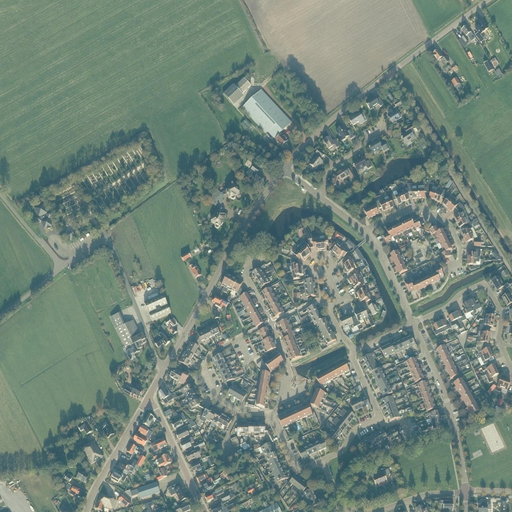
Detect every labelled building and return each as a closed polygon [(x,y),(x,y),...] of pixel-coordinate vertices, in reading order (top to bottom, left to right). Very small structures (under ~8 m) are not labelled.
[(480,36),(488,29),(481,20),(475,25),(477,28),(475,30),(479,34),(476,37),(475,36),(480,43),(484,41),(480,36)] [(472,42),(476,39),(466,27),(464,29),(463,28),(462,29),(462,30),(461,31),(466,37),(469,35),(470,37),(468,38),(472,42)] [(465,43),(462,39),(458,41),(464,49),(467,46),(465,43)] [(445,66),(449,62),(446,57),(443,59),(437,51),(433,55),(437,61),(438,61),(439,62),(440,61),(441,61),(445,66)] [(487,62),(484,64),(488,73),(492,71),(487,62)] [(244,79),(235,87),(242,95),(251,87),(244,79)] [(451,82),(454,88),(455,87),(460,84),(457,79),(451,82)] [(233,85),(223,95),(233,106),(244,97),(235,87),(233,85)] [(292,123),(262,92),(261,91),(242,109),(273,143),(275,141),(281,148),(288,141),(281,134),(292,123)] [(380,108),(384,105),(380,99),(377,101),(375,98),(366,104),(370,110),(379,105),(380,108)] [(396,122),(399,119),(395,113),(397,112),(395,108),(389,112),(391,116),(388,117),(392,124),(393,125),(396,123),(396,122)] [(354,115),(348,119),(352,126),(358,123),(360,125),(364,123),(367,121),(363,114),(360,116),(359,115),(356,117),(354,115)] [(350,140),(354,137),(350,131),(347,133),(343,127),(336,131),(342,141),(349,137),(350,140)] [(410,132),(413,130),(411,127),(405,131),(407,134),(401,137),(405,144),(406,144),(407,147),(412,144),(410,142),(414,139),(410,132)] [(334,150),(339,147),(335,141),(332,142),(329,138),(323,142),(328,150),(332,147),(334,150)] [(383,152),(387,149),(384,144),(380,146),(378,142),(368,147),(372,154),(382,149),(383,152)] [(322,158),(324,156),(318,151),(316,153),(319,156),(317,158),(317,157),(314,160),(309,165),(316,170),(320,165),(320,166),(323,162),(320,160),(321,158),(322,158)] [(368,169),(371,167),(368,162),(364,163),(362,159),(353,165),(357,172),(366,166),(368,169)] [(260,184),(264,180),(257,174),(259,171),(253,167),(251,170),(252,171),(249,175),(254,179),(254,180),(260,184)] [(352,180),(355,178),(349,170),(346,172),(344,169),(334,175),(332,178),(331,186),(339,188),(340,182),(341,181),(350,176),(352,180)] [(399,192),(404,203),(409,200),(406,195),(409,194),(407,185),(406,182),(403,184),(404,186),(402,187),(403,188),(399,190),(400,191),(399,192)] [(433,186),(430,184),(431,182),(429,182),(428,184),(427,193),(430,194),(428,199),(433,201),(436,192),(431,190),(433,186)] [(225,192),(221,194),(221,195),(223,197),(226,195),(227,195),(229,199),(230,198),(231,199),(231,200),(232,200),(233,200),(234,200),(234,199),(235,199),(235,198),(235,197),(235,196),(239,194),(234,183),(230,185),(232,189),(225,192)] [(427,193),(428,184),(423,183),(424,187),(418,187),(419,199),(424,199),(424,193),(427,193)] [(416,190),(412,191),(412,185),(407,185),(409,194),(412,193),(413,199),(419,199),(418,187),(416,187),(416,190)] [(442,194),(439,193),(440,191),(437,190),(436,192),(433,201),(439,203),(441,198),(444,199),(448,193),(447,192),(443,191),(442,194)] [(450,190),(449,190),(447,192),(448,193),(444,199),(446,201),(442,205),(447,209),(455,200),(454,198),(452,200),(449,198),(450,196),(448,194),(450,192),(449,191),(450,190)] [(218,192),(214,196),(221,204),(224,202),(222,200),(224,198),(223,197),(221,195),(221,194),(218,192)] [(393,194),(391,195),(394,201),(396,200),(398,205),(404,203),(399,192),(396,193),(396,192),(393,194)] [(391,203),(394,201),(391,195),(387,197),(389,200),(385,202),(388,210),(393,208),(391,203)] [(214,196),(209,200),(212,203),(215,206),(218,204),(219,206),(221,204),(214,196)] [(455,200),(447,209),(451,212),(455,208),(458,211),(463,207),(459,203),(457,205),(455,203),(457,201),(455,200)] [(388,210),(385,202),(380,204),(379,201),(376,202),(379,208),(381,207),(384,212),(388,210)] [(49,219),(51,218),(52,217),(51,213),(48,214),(44,205),(34,209),(38,218),(35,219),(37,224),(41,222),(44,230),(47,228),(48,230),(50,229),(49,227),(52,226),(49,219)] [(373,217),(369,209),(368,206),(366,207),(367,210),(364,211),(368,220),(373,217)] [(373,217),(378,215),(374,206),(369,209),(373,217)] [(465,212),(463,207),(458,211),(460,215),(454,218),(456,223),(464,219),(467,218),(465,212)] [(223,221),(226,216),(217,212),(211,223),(216,225),(215,227),(215,228),(217,229),(218,229),(219,227),(220,228),(224,221),(223,221)] [(470,223),(467,218),(464,219),(456,223),(459,228),(464,226),(465,229),(471,225),(470,223)] [(412,222),(411,220),(407,222),(406,221),(405,221),(409,230),(413,229),(414,232),(416,231),(416,230),(415,230),(412,222)] [(424,229),(423,229),(421,228),(417,220),(412,222),(415,230),(416,230),(419,229),(423,231),(424,229)] [(407,231),(409,230),(405,221),(404,222),(404,223),(401,225),(406,236),(409,235),(407,231)] [(405,237),(406,236),(401,225),(397,226),(396,226),(400,235),(403,233),(405,237)] [(475,233),(472,228),(471,225),(465,229),(466,231),(461,233),(463,238),(475,233)] [(397,236),(400,235),(396,226),(395,226),(395,228),(391,229),(397,241),(398,240),(399,240),(397,236)] [(439,232),(437,227),(429,231),(426,230),(425,232),(429,234),(430,233),(432,236),(435,235),(435,234),(439,232)] [(395,242),(397,241),(391,229),(387,231),(386,230),(386,231),(387,234),(390,239),(393,238),(395,242)] [(437,239),(448,234),(447,231),(444,233),(442,230),(439,232),(435,234),(435,235),(437,239)] [(71,233),(64,237),(67,241),(68,240),(70,242),(74,240),(72,237),(74,237),(71,233)] [(466,243),(474,239),(477,238),(475,233),(463,238),(466,243)] [(391,242),(390,239),(387,234),(382,236),(388,248),(390,247),(388,243),(391,242)] [(439,244),(447,240),(446,237),(449,236),(448,234),(437,239),(439,244)] [(320,240),(321,252),(326,251),(326,247),(328,246),(328,239),(320,240)] [(316,252),(321,252),(320,240),(312,241),(313,248),(316,248),(316,252)] [(441,249),(453,243),(452,241),(448,243),(447,240),(439,244),(441,249)] [(310,249),(306,244),(303,242),(297,247),(308,258),(311,255),(308,251),(310,249)] [(335,256),(342,247),(337,242),(332,247),(333,248),(333,249),(333,250),(331,253),(332,254),(332,255),(333,256),(334,256),(335,256)] [(448,251),(449,252),(452,250),(450,247),(454,246),(453,243),(441,249),(444,254),(448,251)] [(304,261),(308,258),(297,247),(292,253),(299,260),(301,258),(304,261)] [(342,247),(335,256),(339,259),(341,256),(344,258),(348,253),(342,247)] [(451,257),(449,252),(448,251),(444,254),(441,255),(442,258),(441,259),(441,260),(439,260),(438,262),(440,263),(439,263),(442,264),(443,261),(451,257)] [(480,260),(480,258),(480,251),(473,251),(473,254),(467,254),(467,260),(476,260),(479,260),(480,260)] [(388,262),(400,257),(397,252),(390,255),(391,258),(387,260),(388,262)] [(191,258),(188,254),(181,258),(184,262),(191,258)] [(394,265),(402,262),(400,257),(388,262),(389,264),(393,262),(394,265)] [(345,270),(355,265),(352,258),(345,261),(346,262),(346,263),(345,264),(343,266),(345,270)] [(479,260),(476,260),(467,260),(466,266),(472,266),(472,268),(469,268),(470,271),(480,268),(480,266),(479,266),(479,260)] [(393,272),(404,266),(402,262),(394,265),(396,268),(392,270),(393,272)] [(292,273),(303,271),(302,266),(298,267),(298,264),(291,265),(292,273)] [(352,275),(358,272),(355,265),(345,270),(343,271),(345,274),(346,273),(347,274),(351,272),(352,275)] [(440,269),(441,266),(439,265),(437,269),(438,270),(435,271),(434,271),(438,279),(443,277),(440,269)] [(256,278),(263,273),(261,270),(262,269),(263,270),(265,268),(265,267),(264,266),(253,273),(255,276),(253,277),(254,279),(256,278)] [(399,275),(407,271),(404,266),(393,272),(394,274),(398,272),(399,275)] [(197,268),(194,270),(192,267),(190,268),(196,279),(201,276),(197,268)] [(266,274),(268,273),(271,271),(269,269),(267,271),(263,273),(256,278),(258,281),(256,282),(258,284),(259,283),(266,278),(264,275),(265,274),(266,274)] [(434,271),(435,271),(434,270),(432,271),(434,274),(431,276),(435,285),(435,284),(436,283),(439,281),(438,279),(434,271)] [(305,271),(303,271),(292,273),(293,280),(300,280),(299,277),(304,276),(304,275),(305,275),(305,271)] [(350,285),(351,284),(362,279),(358,272),(352,275),(353,278),(349,280),(350,281),(348,282),(350,285)] [(435,285),(431,276),(428,277),(426,273),(424,274),(429,286),(433,284),(434,285),(435,285)] [(426,287),(429,286),(424,274),(422,275),(424,279),(421,280),(425,289),(426,289),(426,287)] [(259,283),(261,286),(259,287),(261,289),(269,283),(267,280),(268,279),(269,279),(271,277),(270,275),(266,278),(259,283)] [(226,277),(224,276),(220,283),(222,284),(221,286),(224,287),(222,291),(224,293),(232,279),(230,278),(229,279),(226,277)] [(504,291),(509,287),(507,284),(504,287),(498,277),(491,282),(497,291),(502,288),(504,291)] [(425,289),(421,280),(418,281),(416,278),(414,279),(420,290),(423,289),(424,289),(425,289)] [(231,292),(232,291),(237,282),(232,279),(224,293),(226,294),(228,290),(231,292)] [(359,289),(365,286),(362,279),(351,284),(353,288),(357,287),(359,289)] [(416,292),(420,290),(414,279),(412,280),(414,283),(411,284),(411,285),(414,290),(415,294),(416,293),(416,292)] [(244,289),(242,285),(243,282),(241,280),(239,284),(237,282),(232,291),(237,294),(238,296),(244,289)] [(411,285),(411,284),(410,282),(407,284),(405,280),(403,281),(409,293),(414,290),(411,285)] [(358,298),(368,293),(365,286),(359,289),(360,292),(356,294),(357,295),(356,296),(355,296),(357,299),(358,298)] [(273,293),(270,288),(262,292),(263,295),(260,297),(261,299),(273,293)] [(114,289),(111,290),(112,293),(110,294),(111,296),(109,297),(110,300),(119,296),(118,292),(116,293),(114,289)] [(251,291),(246,294),(244,289),(238,296),(239,298),(242,303),(249,299),(248,296),(252,293),(251,291)] [(507,307),(511,303),(511,302),(509,297),(511,295),(509,290),(502,294),(504,297),(502,298),(507,307)] [(267,302),(275,298),(273,293),(261,299),(262,301),(265,300),(267,302)] [(368,293),(358,298),(360,303),(364,301),(365,304),(372,301),(368,293)] [(144,303),(150,316),(152,322),(171,313),(163,295),(144,303)] [(468,302),(474,315),(476,314),(475,311),(481,309),(479,304),(476,306),(475,303),(478,302),(475,296),(472,298),(473,300),(468,302)] [(228,304),(216,297),(215,299),(213,299),(211,303),(215,305),(214,306),(218,309),(221,304),(226,307),(228,304)] [(266,309),(278,303),(275,298),(267,302),(268,305),(265,307),(266,309)] [(255,299),(251,301),(249,299),(242,303),(245,308),(256,301),(255,299)] [(253,306),(258,304),(256,301),(245,308),(247,313),(255,309),(253,306)] [(475,316),(474,315),(468,302),(463,305),(465,311),(463,312),(465,316),(470,314),(471,316),(472,317),(474,321),(475,320),(477,318),(475,316)] [(272,312),(281,308),(278,303),(266,309),(267,311),(270,310),(272,312)] [(374,305),(369,308),(373,316),(378,313),(377,312),(379,311),(379,310),(377,306),(376,306),(374,307),(374,305)] [(316,309),(314,306),(302,312),(303,314),(306,313),(306,312),(307,312),(309,315),(318,310),(317,308),(316,309)] [(270,317),(271,319),(283,313),(281,308),(272,312),(273,315),(270,317)] [(262,311),(261,309),(256,311),(255,309),(247,313),(250,318),(262,311)] [(307,322),(319,316),(317,313),(319,312),(318,310),(309,315),(310,318),(309,319),(309,318),(306,320),(307,322)] [(370,315),(367,316),(364,310),(359,312),(363,320),(368,318),(369,320),(370,322),(372,321),(370,315)] [(259,316),(263,314),(262,311),(250,318),(253,323),(260,319),(259,316)] [(359,322),(363,320),(359,312),(354,314),(355,317),(353,318),(357,327),(361,325),(359,322)] [(462,324),(462,323),(466,321),(464,317),(462,318),(459,312),(454,314),(463,333),(465,332),(464,330),(462,325),(462,324)] [(495,317),(490,317),(491,313),(484,312),(482,321),(483,321),(494,322),(495,317)] [(460,334),(463,333),(454,314),(448,317),(451,323),(449,324),(451,328),(455,325),(456,327),(457,328),(459,332),(460,334)] [(139,350),(141,348),(140,346),(146,343),(142,335),(140,336),(133,322),(125,326),(119,315),(110,319),(124,348),(130,345),(132,349),(127,352),(132,362),(133,362),(132,360),(130,355),(134,354),(135,355),(140,352),(139,350)] [(314,325),(315,324),(325,320),(324,318),(321,319),(319,316),(307,322),(308,324),(311,323),(311,322),(312,322),(314,325)] [(350,316),(349,317),(348,316),(344,317),(345,319),(349,327),(352,325),(354,328),(357,327),(353,318),(351,319),(350,316)] [(268,321),(266,319),(262,321),(260,319),(253,323),(256,328),(268,321)] [(343,329),(349,327),(345,319),(340,321),(343,329)] [(177,332),(173,328),(176,326),(175,324),(172,321),(171,320),(166,325),(169,328),(168,330),(173,336),(177,332)] [(281,329),(290,325),(288,320),(276,325),(277,327),(280,326),(281,329)] [(327,324),(326,323),(325,320),(315,324),(318,330),(330,324),(329,322),(327,324)] [(447,334),(446,331),(451,329),(449,325),(447,326),(444,321),(438,323),(443,333),(444,336),(447,334)] [(493,328),(494,322),(483,321),(483,325),(481,324),(481,325),(480,325),(479,329),(486,330),(486,326),(493,328)] [(436,336),(443,333),(438,323),(433,326),(436,331),(434,332),(436,336)] [(328,327),(331,325),(330,324),(318,330),(321,335),(330,330),(328,327)] [(207,328),(211,338),(214,336),(215,339),(220,337),(215,325),(209,328),(207,328)] [(280,335),(292,330),(290,325),(281,329),(282,332),(279,333),(280,335)] [(208,339),(211,338),(207,328),(205,329),(206,330),(203,331),(208,344),(210,343),(208,339)] [(272,332),(271,330),(268,331),(267,328),(258,332),(260,337),(272,332)] [(485,333),(486,330),(479,329),(479,332),(477,332),(477,337),(480,338),(489,339),(490,334),(485,333)] [(293,336),(295,336),(292,330),(280,335),(281,337),(284,336),(286,339),(293,336)] [(335,334),(335,333),(332,334),(330,330),(321,335),(323,341),(335,334)] [(206,345),(208,344),(203,331),(199,333),(199,332),(197,333),(198,335),(194,342),(200,345),(201,342),(204,341),(206,345)] [(270,336),(273,335),(272,332),(260,337),(262,342),(271,339),(270,336)] [(168,344),(170,342),(162,333),(161,335),(160,335),(158,337),(160,340),(155,344),(158,348),(163,344),(166,346),(168,344)] [(333,337),(336,336),(335,334),(323,341),(327,348),(336,343),(333,337)] [(406,339),(410,348),(415,346),(411,337),(412,337),(410,334),(408,335),(409,338),(407,339),(406,339)] [(285,346),(302,339),(301,336),(298,337),(299,338),(295,339),(293,336),(286,339),(284,339),(285,343),(284,343),(285,346)] [(406,339),(407,339),(405,336),(403,337),(404,340),(402,341),(401,342),(405,350),(410,348),(406,339)] [(401,342),(402,341),(400,338),(398,340),(399,343),(397,344),(396,344),(400,353),(405,350),(401,342)] [(488,344),(489,339),(480,338),(479,343),(477,342),(476,348),(483,347),(484,344),(488,344)] [(259,350),(273,344),(271,339),(262,342),(261,343),(262,346),(258,348),(259,350)] [(288,350),(298,347),(296,344),(300,342),(301,343),(304,342),(302,339),(285,346),(286,348),(287,347),(288,350)] [(396,344),(397,344),(395,341),(393,342),(394,345),(391,346),(394,354),(395,355),(400,353),(396,344)] [(197,351),(200,345),(194,342),(192,344),(189,343),(188,345),(189,345),(187,348),(199,355),(200,353),(197,351)] [(391,346),(391,345),(390,342),(388,343),(389,346),(386,347),(390,356),(394,354),(391,346)] [(265,354),(274,350),(273,347),(274,346),(273,344),(259,350),(257,351),(255,352),(256,354),(258,354),(258,353),(264,351),(265,354)] [(289,356),(307,349),(305,346),(302,347),(303,348),(299,350),(298,347),(288,350),(290,353),(288,354),(289,356)] [(386,347),(382,349),(381,346),(379,347),(380,350),(381,350),(384,358),(390,356),(386,347)] [(439,355),(450,349),(450,347),(446,349),(445,346),(436,350),(436,351),(437,351),(439,355)] [(491,354),(489,349),(484,351),(483,347),(476,348),(478,354),(480,359),(491,354)] [(198,357),(199,355),(187,348),(185,351),(184,352),(193,358),(194,355),(198,357)] [(291,358),(293,361),(302,357),(301,354),(305,353),(308,352),(307,349),(289,356),(290,358),(291,358)] [(441,360),(449,356),(448,353),(451,352),(450,349),(439,355),(441,358),(440,360),(441,360)] [(191,360),(193,358),(184,352),(183,354),(184,354),(182,358),(194,364),(195,362),(191,360)] [(214,364),(223,360),(222,357),(225,356),(224,353),(212,359),(214,362),(213,363),(214,364)] [(478,366),(481,365),(476,353),(473,355),(478,366)] [(449,356),(441,360),(441,361),(442,361),(444,365),(455,359),(454,357),(453,354),(449,356)] [(489,363),(488,361),(493,358),(491,354),(480,359),(482,363),(483,363),(484,366),(489,363)] [(273,359),(279,367),(284,364),(281,360),(282,359),(279,355),(273,359)] [(365,364),(373,360),(371,355),(362,359),(359,360),(360,362),(363,361),(365,364)] [(415,361),(418,359),(417,357),(405,363),(408,368),(416,364),(415,361)] [(193,366),(194,364),(182,358),(180,361),(179,360),(178,362),(187,367),(189,364),(193,366)] [(275,370),(279,367),(273,359),(269,362),(275,370)] [(456,361),(455,360),(455,359),(444,365),(445,368),(445,370),(454,366),(452,363),(456,361)] [(226,365),(226,366),(229,364),(228,362),(225,363),(223,360),(214,364),(215,366),(217,369),(226,365)] [(367,369),(376,365),(373,360),(365,364),(361,365),(362,367),(366,366),(367,369)] [(265,365),(262,361),(257,366),(259,368),(257,369),(260,373),(270,375),(271,373),(265,365)] [(271,373),(275,370),(269,362),(265,365),(271,373)] [(345,376),(345,377),(350,374),(345,363),(340,366),(344,374),(345,376)] [(422,368),(421,365),(418,367),(416,364),(408,368),(410,373),(422,368)] [(228,369),(226,366),(226,365),(217,369),(216,369),(217,371),(218,371),(219,374),(220,375),(228,370),(228,371),(231,369),(231,367),(228,369)] [(371,373),(378,370),(376,365),(367,369),(364,370),(365,372),(368,371),(370,374),(371,373)] [(339,377),(344,374),(340,366),(335,369),(339,377)] [(448,375),(460,369),(459,367),(455,369),(454,366),(445,370),(445,371),(446,371),(448,375)] [(494,366),(489,368),(488,366),(481,369),(483,372),(486,370),(488,374),(496,371),(494,366)] [(383,374),(382,373),(381,370),(384,369),(383,367),(380,369),(378,370),(371,373),(373,376),(372,377),(373,378),(374,378),(383,374)] [(420,371),(423,370),(422,368),(410,373),(413,378),(421,374),(420,371)] [(174,380),(179,371),(177,370),(177,371),(174,369),(170,376),(168,378),(167,380),(170,381),(171,379),(174,380)] [(337,378),(339,377),(335,369),(330,371),(335,381),(337,380),(337,378)] [(459,376),(458,376),(457,373),(461,371),(460,369),(448,375),(450,378),(449,379),(450,380),(459,376)] [(230,373),(228,371),(228,370),(220,375),(219,374),(219,376),(220,376),(222,379),(222,380),(231,375),(231,376),(234,374),(233,372),(230,373)] [(179,383),(183,375),(180,373),(181,372),(179,371),(174,380),(176,382),(175,384),(177,386),(179,383)] [(333,382),(335,381),(330,371),(325,374),(330,382),(333,380),(333,382)] [(493,382),(491,379),(498,375),(496,371),(488,374),(485,376),(489,384),(493,382)] [(187,379),(188,377),(186,376),(187,373),(185,372),(183,375),(179,383),(184,386),(185,388),(190,386),(187,379)] [(385,379),(385,378),(383,375),(386,374),(385,372),(382,373),(383,374),(374,378),(375,381),(376,383),(385,379)] [(325,384),(330,382),(325,374),(321,376),(325,384)] [(427,378),(426,376),(423,377),(421,374),(413,378),(415,383),(427,378)] [(231,375),(222,380),(222,379),(221,379),(222,382),(223,381),(224,384),(230,382),(233,380),(233,381),(236,379),(235,377),(232,379),(231,376),(231,375)] [(327,387),(325,384),(321,376),(316,379),(318,384),(316,385),(320,391),(327,387)] [(388,384),(387,383),(386,380),(389,379),(388,377),(385,378),(385,379),(376,383),(378,386),(377,387),(378,388),(379,388),(388,384)] [(454,391),(465,385),(461,377),(453,382),(454,384),(453,384),(456,388),(453,390),(454,391)] [(501,393),(502,390),(505,381),(500,380),(496,391),(501,393)] [(390,388),(388,385),(391,384),(390,382),(387,383),(388,384),(379,388),(380,391),(379,391),(380,393),(381,393),(390,388)] [(419,390),(429,387),(427,382),(414,386),(415,389),(418,388),(419,390)] [(459,395),(468,390),(465,385),(454,391),(454,393),(457,391),(459,395)] [(487,392),(489,395),(496,387),(493,385),(487,392)] [(184,395),(197,389),(196,387),(192,389),(190,386),(185,388),(180,391),(181,392),(182,391),(184,395)] [(133,395),(136,397),(137,396),(139,398),(141,395),(141,396),(143,393),(132,387),(131,390),(127,387),(124,393),(130,397),(131,394),(133,395)] [(229,396),(232,397),(232,398),(237,390),(232,387),(228,393),(227,395),(225,398),(227,399),(229,396)] [(383,398),(390,395),(392,393),(391,390),(394,389),(392,387),(390,388),(381,393),(382,396),(383,398)] [(418,397),(430,393),(429,387),(419,390),(420,393),(417,395),(418,397)] [(163,390),(159,393),(164,400),(166,399),(168,403),(171,401),(171,400),(173,399),(171,396),(169,398),(167,395),(169,393),(166,389),(163,390)] [(185,401),(195,396),(194,393),(198,392),(197,389),(184,395),(186,399),(184,400),(185,401)] [(237,400),(242,392),(237,390),(232,398),(232,397),(230,400),(232,401),(234,399),(237,400)] [(325,401),(327,395),(316,390),(314,396),(323,399),(322,399),(325,401)] [(459,402),(471,395),(468,390),(459,395),(461,399),(459,400),(459,402)] [(242,392),(237,400),(240,402),(239,405),(241,406),(242,403),(246,395),(242,392)] [(423,401),(432,398),(430,393),(418,397),(419,400),(422,398),(423,401)] [(465,405),(474,400),(471,395),(459,402),(460,403),(463,401),(465,405)] [(189,405),(201,399),(200,397),(196,399),(195,396),(185,401),(185,402),(187,401),(189,405)] [(320,404),(322,399),(323,399),(314,396),(312,401),(320,404)] [(363,408),(360,401),(358,401),(356,397),(355,397),(353,398),(359,410),(363,408)] [(369,410),(371,409),(369,406),(365,397),(360,400),(360,401),(363,408),(364,409),(367,407),(369,410)] [(385,406),(394,403),(392,398),(392,397),(383,400),(379,401),(380,403),(383,402),(384,405),(385,406)] [(354,413),(359,410),(353,398),(350,400),(352,404),(350,405),(354,413)] [(422,408),(434,404),(432,398),(423,401),(424,404),(421,405),(422,408)] [(202,401),(201,399),(189,405),(189,406),(187,407),(189,411),(192,412),(195,411),(199,413),(202,408),(200,406),(198,403),(202,401)] [(465,412),(477,405),(474,400),(465,405),(467,409),(464,411),(465,412)] [(248,404),(246,403),(245,407),(260,409),(260,408),(264,409),(265,403),(256,401),(255,407),(248,405),(248,404)] [(323,405),(320,404),(312,401),(310,406),(318,409),(317,411),(326,415),(327,413),(321,411),(323,405)] [(386,411),(395,408),(394,403),(385,406),(384,405),(381,406),(382,409),(385,408),(386,411)] [(427,412),(434,410),(436,409),(434,404),(422,408),(422,410),(426,409),(427,412)] [(481,410),(480,411),(477,405),(465,412),(466,414),(469,412),(471,416),(472,415),(473,417),(479,413),(482,412),(481,410)] [(312,415),(311,413),(308,406),(303,409),(307,417),(308,420),(313,417),(316,423),(318,422),(314,414),(312,415)] [(211,408),(209,412),(202,408),(199,413),(200,414),(199,416),(206,421),(213,409),(211,408)] [(388,416),(397,413),(395,408),(386,411),(383,412),(384,414),(387,413),(388,415),(388,416)] [(211,423),(216,416),(213,414),(215,410),(213,409),(206,421),(211,423)] [(302,419),(307,417),(303,409),(298,411),(302,419)] [(355,417),(351,413),(349,412),(348,414),(344,410),(342,413),(352,421),(355,417)] [(437,412),(435,413),(434,410),(427,412),(427,415),(424,416),(425,418),(428,417),(429,416),(430,420),(440,417),(440,415),(438,416),(437,412)] [(299,421),(302,419),(298,411),(293,413),(298,423),(300,422),(299,421)] [(216,426),(218,424),(223,415),(221,413),(219,417),(216,416),(211,423),(216,426)] [(296,424),(298,423),(293,413),(288,416),(292,424),(295,423),(296,424)] [(348,425),(352,421),(342,413),(339,415),(343,419),(342,420),(348,425)] [(390,421),(399,418),(397,413),(388,416),(388,415),(385,417),(386,419),(389,418),(390,421)] [(181,420),(172,425),(175,430),(183,426),(182,423),(186,421),(183,414),(179,416),(181,420)] [(152,417),(152,416),(151,416),(151,415),(150,415),(149,415),(143,425),(146,427),(145,428),(148,430),(154,419),(151,417),(152,417)] [(222,426),(227,418),(224,416),(223,415),(218,424),(220,425),(218,429),(220,430),(222,426)] [(288,426),(292,424),(288,416),(283,418),(288,426)] [(227,418),(222,426),(225,428),(223,431),(225,432),(232,421),(229,419),(229,418),(227,417),(227,418)] [(427,427),(440,423),(439,420),(441,419),(440,417),(430,420),(431,424),(430,424),(430,423),(427,424),(427,427)] [(289,429),(288,426),(283,418),(278,420),(284,431),(289,429)] [(348,425),(342,420),(340,422),(337,419),(335,421),(345,430),(348,425)] [(341,434),(345,430),(335,421),(333,424),(336,427),(335,429),(341,434)] [(85,422),(76,428),(80,434),(84,431),(87,437),(92,434),(85,422)] [(103,427),(98,430),(102,435),(104,434),(108,440),(114,436),(108,427),(107,424),(105,424),(103,425),(103,427)] [(182,432),(176,435),(179,440),(186,437),(189,436),(188,433),(192,431),(191,428),(190,426),(187,427),(181,430),(182,432)] [(151,436),(153,434),(142,428),(139,433),(141,434),(140,437),(148,441),(150,439),(146,437),(148,434),(151,436)] [(335,429),(335,428),(331,433),(338,439),(341,441),(342,440),(340,437),(342,434),(341,434),(335,429)] [(385,435),(382,430),(380,431),(381,432),(378,434),(382,442),(383,445),(385,444),(384,441),(387,439),(385,435)] [(389,432),(394,441),(398,439),(399,442),(401,441),(399,438),(394,430),(391,431),(389,432)] [(391,443),(394,441),(389,432),(388,433),(385,435),(387,439),(389,443),(389,444),(390,447),(393,446),(391,443)] [(336,442),(338,439),(331,433),(327,437),(335,443),(334,443),(337,446),(339,444),(336,442)] [(378,434),(377,433),(376,434),(376,435),(373,436),(377,445),(378,448),(381,447),(379,444),(382,442),(378,434)] [(373,436),(373,435),(371,436),(371,437),(368,439),(373,447),(372,448),(374,451),(376,449),(374,447),(377,445),(373,436)] [(144,445),(146,442),(143,441),(144,440),(137,436),(134,441),(137,443),(141,445),(142,444),(144,445)] [(190,444),(194,443),(192,438),(188,440),(189,442),(181,445),(183,450),(191,447),(190,444)] [(368,439),(368,438),(366,439),(366,440),(363,442),(368,450),(367,450),(369,453),(371,452),(369,449),(372,448),(373,447),(368,439)] [(155,453),(166,448),(167,447),(163,440),(152,446),(155,453)] [(318,443),(318,442),(317,440),(315,441),(316,444),(313,445),(317,453),(322,451),(318,443)] [(318,443),(322,451),(325,450),(326,452),(329,451),(327,448),(327,449),(323,440),(318,442),(318,443)] [(91,465),(103,457),(94,442),(90,445),(88,441),(83,444),(85,446),(81,449),(91,465)] [(195,450),(205,446),(203,442),(193,447),(195,450)] [(271,450),(270,447),(273,445),(272,443),(269,445),(267,445),(260,449),(263,454),(271,450)] [(317,453),(313,445),(310,446),(309,444),(307,445),(308,447),(312,455),(317,453)] [(137,448),(136,448),(132,445),(127,453),(133,456),(135,451),(142,455),(144,451),(140,449),(140,450),(137,448)] [(308,447),(305,448),(304,446),(302,447),(303,449),(307,457),(312,455),(308,447)] [(308,458),(307,457),(303,449),(298,452),(302,460),(302,461),(303,464),(305,463),(304,460),(308,458)] [(265,459),(265,458),(277,453),(276,451),(273,453),(271,450),(263,454),(265,459)] [(199,452),(198,451),(186,456),(188,462),(196,458),(196,460),(201,458),(200,455),(201,454),(199,452)] [(268,463),(276,459),(275,457),(278,455),(277,453),(265,458),(268,463)] [(159,465),(170,459),(168,455),(160,459),(161,461),(157,462),(153,464),(155,466),(158,464),(159,465)] [(135,468),(134,469),(138,471),(140,468),(141,468),(146,459),(141,456),(141,457),(139,460),(137,464),(135,468)] [(170,459),(159,465),(160,468),(163,466),(164,467),(172,464),(170,459)] [(279,465),(282,464),(281,461),(278,463),(276,459),(268,463),(270,468),(279,465)] [(129,466),(134,469),(135,468),(137,464),(132,461),(130,465),(129,466)] [(131,468),(121,463),(119,467),(125,471),(126,469),(130,471),(133,472),(134,470),(131,468)] [(201,464),(199,465),(198,464),(191,467),(193,472),(197,470),(198,473),(202,471),(201,468),(203,467),(201,464)] [(280,468),(279,465),(270,468),(272,474),(281,469),(281,470),(284,469),(283,466),(280,468)] [(282,473),(281,470),(281,469),(272,474),(275,478),(283,474),(283,475),(286,473),(285,471),(282,473)] [(375,487),(376,488),(378,487),(378,485),(379,485),(379,487),(387,483),(385,478),(390,475),(388,470),(381,473),(382,476),(373,480),(375,483),(374,485),(375,487)] [(86,480),(88,478),(81,472),(76,478),(84,484),(84,483),(85,484),(87,481),(86,480)] [(124,483),(127,478),(122,475),(120,478),(115,474),(111,480),(118,484),(120,481),(124,483)] [(285,478),(283,475),(283,474),(275,478),(277,484),(281,482),(283,485),(287,483),(286,480),(289,479),(288,476),(285,478)] [(198,483),(208,478),(206,475),(204,476),(203,475),(196,478),(198,483)] [(294,486),(299,480),(294,477),(286,487),(289,489),(292,485),(294,486)] [(204,496),(207,494),(211,492),(211,491),(213,491),(212,489),(213,488),(215,486),(215,485),(221,482),(219,478),(209,484),(202,487),(201,488),(204,496)] [(295,494),(303,484),(299,480),(294,486),(295,488),(292,492),(295,494)] [(73,489),(71,488),(73,485),(67,482),(66,484),(68,485),(68,486),(67,485),(65,489),(71,492),(70,494),(75,497),(76,494),(78,496),(80,492),(80,491),(80,490),(74,487),(73,489)] [(141,500),(160,494),(157,484),(131,493),(132,498),(139,496),(141,500)] [(303,484),(295,494),(296,495),(297,496),(301,492),(302,493),(307,487),(303,484)] [(168,489),(172,497),(177,494),(181,502),(189,499),(183,487),(180,488),(178,485),(168,489)] [(314,495),(312,492),(315,491),(314,489),(311,490),(311,491),(303,494),(305,500),(314,495)] [(211,495),(205,498),(207,503),(213,500),(214,502),(217,500),(216,497),(224,494),(222,490),(217,492),(214,493),(211,495)] [(316,500),(315,497),(318,496),(317,494),(314,495),(305,500),(307,504),(316,500)] [(131,503),(123,495),(118,500),(122,504),(124,501),(129,506),(131,503)] [(115,501),(101,496),(96,509),(102,511),(104,506),(112,509),(115,501)] [(316,500),(307,504),(310,509),(314,508),(319,505),(317,502),(320,501),(319,499),(316,500)] [(453,511),(453,504),(449,504),(449,501),(441,500),(441,505),(443,505),(443,510),(447,510),(446,511),(452,511),(453,511)]
